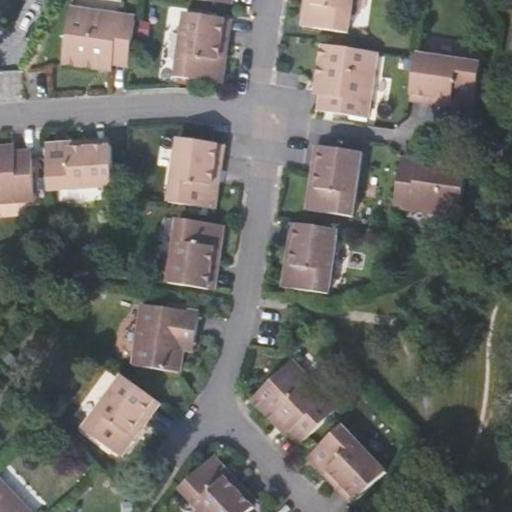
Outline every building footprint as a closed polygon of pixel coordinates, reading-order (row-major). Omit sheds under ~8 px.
[(313,0),(313,4),(306,3),(303,26),(348,33),(353,0),(313,0)] [(98,68),(99,60),(115,63),(130,65),(136,17),(72,8),(64,63),(98,68)] [(186,13),(177,77),(222,83),(226,60),(220,59),(226,19),(186,13)] [(152,39),(153,20),(139,19),(138,38),(152,39)] [(226,19),(220,59),(226,60),(232,20),(226,19)] [(318,79),(324,80),(322,95),(320,111),(368,118),(377,52),(323,44),(318,79)] [(452,100),(452,106),(475,109),(482,63),(417,54),(411,94),(452,100)] [(113,70),(115,63),(99,60),(98,68),(113,70)] [(315,94),(322,95),(324,80),(318,79),(315,94)] [(411,100),(452,106),(452,100),(411,94),(411,100)] [(213,185),(219,143),(179,138),(169,202),(215,209),(219,186),(213,185)] [(70,143),(70,149),(112,147),(112,141),(70,143)] [(49,190),(114,186),(112,147),(70,149),(70,143),(46,144),(49,190)] [(225,144),(219,143),(213,185),(219,186),(225,144)] [(318,146),(311,187),(317,188),(323,147),(318,146)] [(32,152),(16,153),(1,154),(0,147),(0,202),(35,200),(32,152)] [(363,153),(323,147),(317,188),(311,187),(307,209),(353,216),(363,153)] [(432,164),(434,156),(419,154),(418,161),(432,164)] [(469,161),(434,156),(432,164),(418,161),(402,158),(395,206),(460,215),(469,161)] [(215,247),(221,248),(224,226),(179,218),(169,283),(209,289),(215,247)] [(293,223),(287,264),(293,265),(300,224),(293,223)] [(293,265),(287,264),(283,287),(329,294),(339,230),(300,224),(293,265)] [(215,290),(221,248),(215,247),(209,289),(215,290)] [(196,340),(200,312),(143,304),(135,366),(180,372),(183,349),(185,338),(196,340)] [(195,351),(196,340),(185,338),(183,349),(195,351)] [(282,419),(292,430),(303,442),(338,408),(293,360),(253,399),(277,424),(282,419)] [(122,455),(136,437),(131,433),(156,400),(123,376),(85,428),(122,455)] [(131,433),(136,437),(160,403),(156,400),(131,433)] [(277,424),(287,435),(292,430),(282,419),(277,424)] [(387,472),(342,425),(308,457),(324,474),(329,469),(357,499),(387,472)] [(230,473),(214,456),(180,488),(203,511),(248,511),(254,507),(225,477),(230,473)] [(357,499),(329,469),(324,474),(353,504),(357,499)] [(259,503),(230,473),(225,477),(254,507),(259,503)] [(32,511),(0,478),(0,511),(32,511)]
